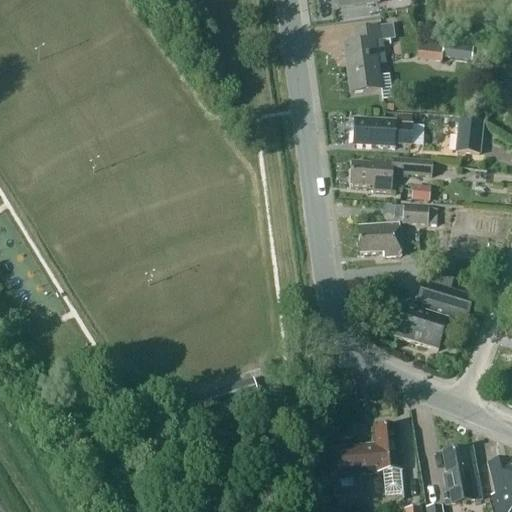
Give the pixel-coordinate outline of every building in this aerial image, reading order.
[(337,0),(339,10),(379,5),(378,0),(337,0)] [(391,77),(380,78),(376,43),(395,41),(394,26),(355,31),(357,45),(344,47),(351,96),(382,92),(384,103),(394,102),(391,77)] [(474,51),(451,47),(449,61),(472,65),(474,51)] [(395,147),(411,148),(413,128),(397,127),(397,124),(355,122),(354,148),(395,150),(395,147)] [(457,154),(480,156),(483,125),(460,122),(457,154)] [(393,163),(371,162),(371,166),(353,165),(351,187),(374,189),(374,193),(392,195),(393,176),(432,179),(433,165),(393,162),(393,163)] [(420,201),(438,203),(440,188),(421,185),(420,201)] [(427,228),(428,211),(384,208),(383,222),(404,223),(404,226),(427,228)] [(428,211),(427,228),(437,228),(438,211),(428,211)] [(402,258),(400,226),(359,229),(361,256),(384,255),(384,259),(402,258)] [(443,337),(461,343),(474,299),(424,284),(417,306),(402,301),(397,318),(402,320),(396,340),(439,353),(443,337)] [(259,396),(254,381),(178,406),(183,422),(259,396)] [(330,451),(333,480),(377,476),(377,475),(384,475),(386,496),(404,494),(398,428),(375,431),(376,447),(330,451)] [(444,494),(446,508),(482,502),(473,450),(443,455),(447,478),(444,479),(447,494),(444,494)] [(511,511),(511,465),(510,466),(509,462),(489,467),(496,497),(492,498),(495,511),(511,511)]
